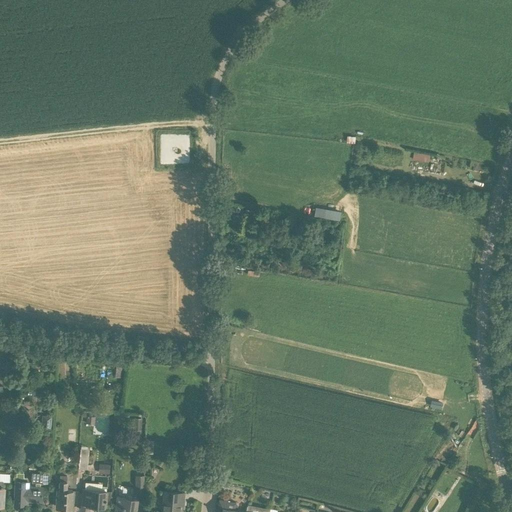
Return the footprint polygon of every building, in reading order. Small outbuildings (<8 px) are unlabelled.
[(472,169),(482,172),(484,165),(474,162),(472,169)] [(314,207),(313,216),(340,219),(341,210),(314,207)] [(8,361),(8,373),(18,373),(17,361),(8,361)] [(105,376),(121,376),(121,365),(105,365),(105,376)] [(52,416),(42,415),(41,428),(51,429),(52,416)] [(87,416),(86,423),(94,424),(95,417),(87,416)] [(77,447),(76,466),(88,466),(89,447),(77,447)] [(151,464),(147,472),(155,477),(160,470),(151,464)] [(32,482),(35,482),(35,487),(27,486),(27,481),(15,480),(14,503),(26,503),(27,500),(41,501),(42,487),(40,487),(40,482),(48,483),(48,471),(43,471),(42,473),(39,473),(39,472),(32,472),(31,480),(32,480),(32,482)] [(59,475),(59,480),(59,489),(57,489),(56,497),(58,497),(58,507),(71,508),(72,490),(66,490),(66,475),(59,475)] [(135,475),(135,491),(144,491),(144,475),(135,475)] [(111,491),(106,491),(82,489),(80,510),(88,510),(89,505),(105,507),(105,505),(110,506),(111,491)] [(162,511),(181,511),(183,502),(185,503),(186,492),(165,491),(162,511)] [(135,511),(138,498),(117,494),(113,511),(135,511)] [(246,511),(247,511),(242,510),(235,509),(237,502),(220,499),(216,511),(246,511)]
